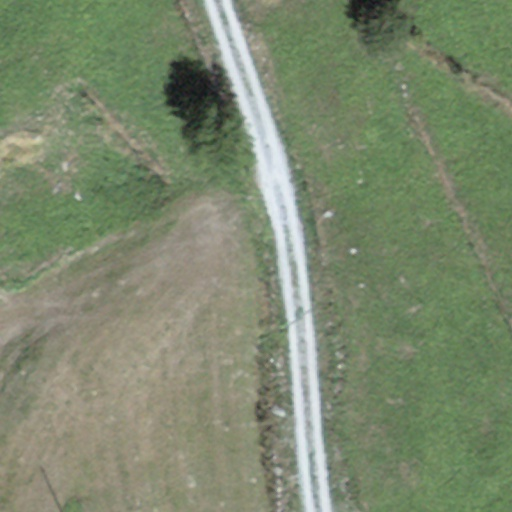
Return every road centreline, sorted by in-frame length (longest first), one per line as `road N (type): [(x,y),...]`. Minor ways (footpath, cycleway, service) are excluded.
road 1 (track): [(221,0),(286,226),(304,363)]
road 2 (residential): [(319,511),(304,363)]
